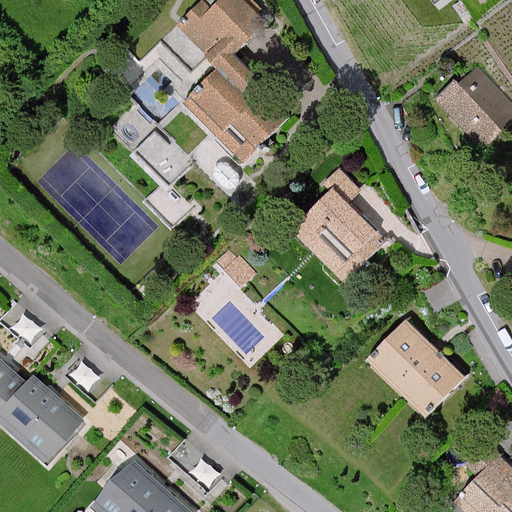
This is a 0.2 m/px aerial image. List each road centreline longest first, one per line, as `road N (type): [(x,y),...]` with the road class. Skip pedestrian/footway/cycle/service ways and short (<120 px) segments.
road 1 (residential): [(0,249),(322,511)]
road 2 (residential): [(511,353),(316,0)]
